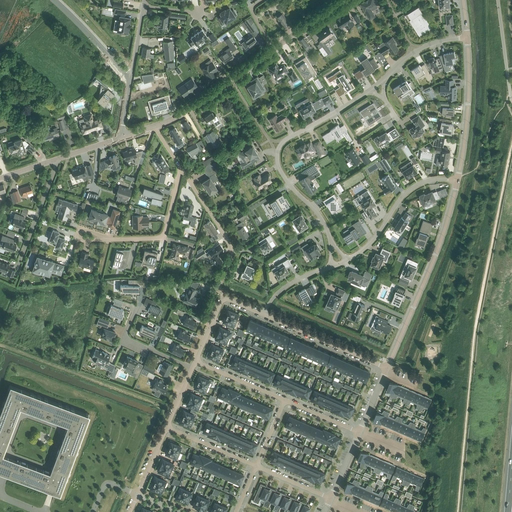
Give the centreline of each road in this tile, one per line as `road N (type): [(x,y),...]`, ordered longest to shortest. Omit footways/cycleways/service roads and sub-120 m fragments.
road 1 (residential): [(154,126),(341,0)]
road 2 (residential): [(457,181),(386,368)]
road 3 (residential): [(330,238),(282,175),(277,153),(285,139),(337,110)]
road 4 (residential): [(467,37),(457,181)]
road 5 (residential): [(457,181),(414,185),(347,259)]
road 6 (residential): [(386,368),(261,314)]
road 7 (residential): [(7,454),(49,469),(64,428),(22,412)]
road 8 (residential): [(223,279),(229,241),(181,169)]
road 9 (residential): [(57,159),(16,275)]
road 10 (residential): [(110,240),(162,237),(181,169)]
